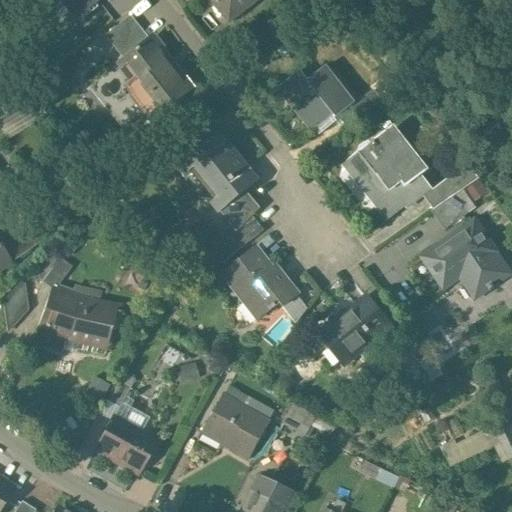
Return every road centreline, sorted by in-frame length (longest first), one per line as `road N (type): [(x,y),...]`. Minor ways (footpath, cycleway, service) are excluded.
road 1 (unclassified): [(156,0),(283,161),(317,237)]
road 2 (unclassified): [(125,511),(63,481),(0,432)]
